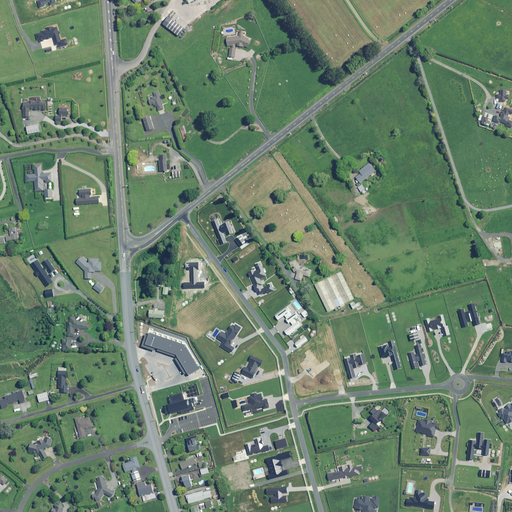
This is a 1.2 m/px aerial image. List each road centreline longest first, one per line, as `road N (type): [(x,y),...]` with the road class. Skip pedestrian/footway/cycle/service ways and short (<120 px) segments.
road 1 (tertiary): [(453,0),(181,214)]
road 2 (residential): [(292,405),(282,351),(181,214)]
road 3 (tertiary): [(154,440),(133,364),(123,247)]
road 4 (residential): [(154,440),(52,471),(31,487),(19,511)]
road 5 (residential): [(292,405),(450,384)]
road 6 (tertiary): [(116,151),(107,0)]
